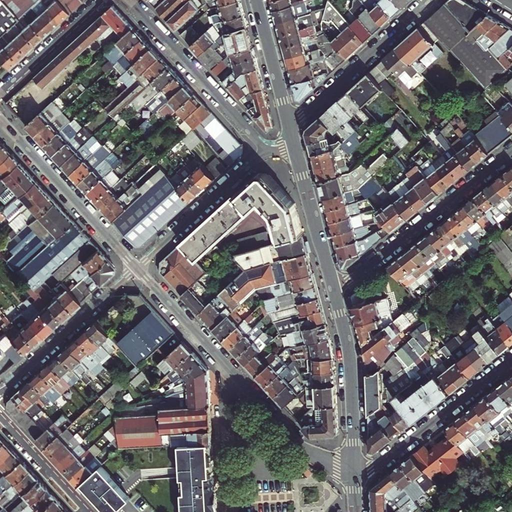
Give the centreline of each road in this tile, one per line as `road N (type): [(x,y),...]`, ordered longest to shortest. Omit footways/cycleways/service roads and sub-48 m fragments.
road 1 (residential): [(354,469),(309,454),(137,267)]
road 2 (residential): [(511,151),(333,291)]
road 3 (residential): [(137,267),(0,118)]
road 4 (residential): [(354,469),(382,462),(511,359)]
road 5 (residential): [(287,124),(428,0)]
road 6 (residential): [(0,393),(137,267)]
road 7 (tertiary): [(333,291),(349,355),(354,469)]
road 8 (residential): [(137,267),(265,150)]
road 9 (tertiary): [(294,147),(333,291)]
road 10 (residential): [(166,43),(265,150)]
road 11 (residential): [(99,0),(0,92)]
road 12 (tertiary): [(255,0),(287,124)]
road 13 (residential): [(0,418),(85,511)]
